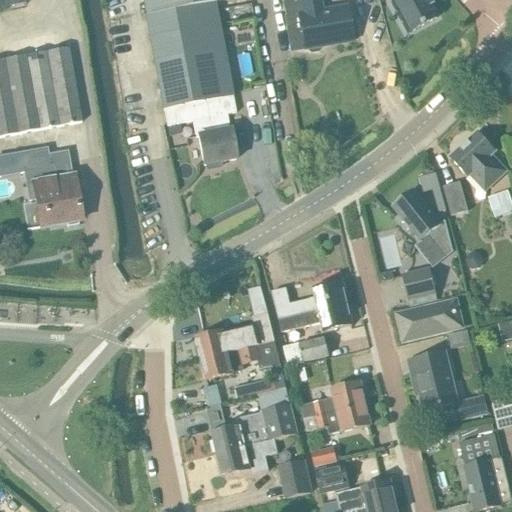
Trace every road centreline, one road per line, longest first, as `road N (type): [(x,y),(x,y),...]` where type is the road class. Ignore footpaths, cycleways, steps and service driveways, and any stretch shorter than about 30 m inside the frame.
road 1 (residential): [(425,511),(347,190)]
road 2 (unknown): [(155,302),(104,0)]
road 3 (tertiary): [(155,302),(347,190)]
road 4 (tertiary): [(347,190),(417,136),(507,37)]
road 5 (residential): [(173,511),(153,389),(155,302)]
